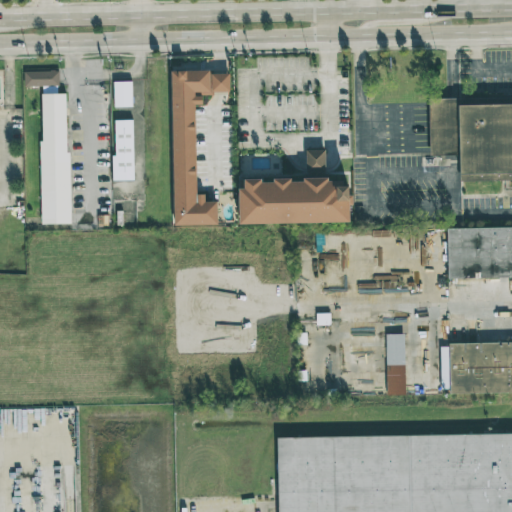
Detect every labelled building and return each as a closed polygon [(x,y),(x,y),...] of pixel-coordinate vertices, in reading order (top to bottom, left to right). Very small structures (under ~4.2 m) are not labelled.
[(58,71),(24,71),(24,86),(58,86),(58,71)] [(173,226),(216,225),(216,202),(204,203),(203,197),(196,197),(194,105),(201,105),(201,93),(226,92),(225,72),(218,72),(171,73),(173,226)] [(131,82),(112,82),(112,108),(131,108),(131,82)] [(40,224),(67,224),(67,94),(39,94),(40,224)] [(458,181),(511,180),(511,97),(428,99),(428,159),(457,158),(458,181)] [(113,181),(132,180),(132,120),(113,120),(113,181)] [(239,225),(351,223),(350,187),(335,187),(334,179),(324,179),(324,150),(305,150),(305,172),(319,172),(320,179),(244,180),(244,189),(239,189),(239,225)] [(511,226),(446,228),(446,279),(511,277),(511,226)] [(316,325),(330,325),(330,314),(316,313),(316,325)] [(387,395),(405,395),(404,334),(385,335),(387,395)] [(511,393),(511,342),(439,343),(439,394),(511,393)] [(511,511),(511,434),(277,437),(277,511),(511,511)]
